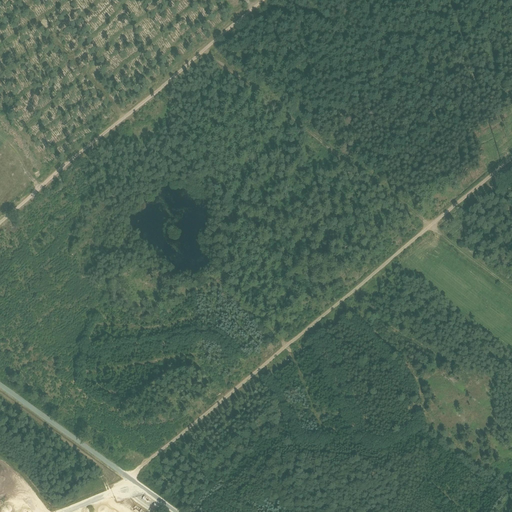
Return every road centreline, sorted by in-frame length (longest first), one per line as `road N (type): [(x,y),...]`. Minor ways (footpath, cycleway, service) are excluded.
road 1 (track): [(511,159),(129,478)]
road 2 (track): [(204,50),(511,289)]
road 3 (track): [(263,0),(0,222)]
road 4 (unclassified): [(173,511),(0,386)]
